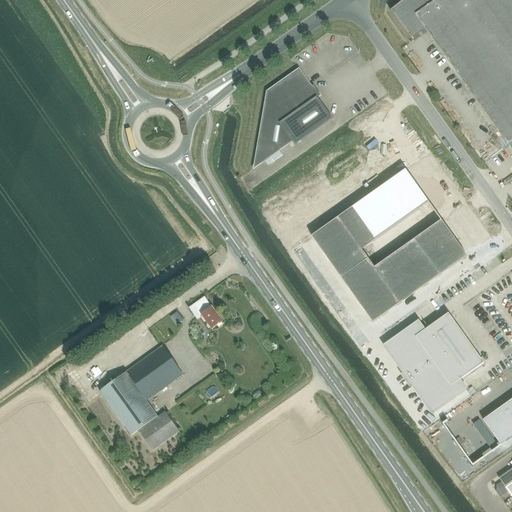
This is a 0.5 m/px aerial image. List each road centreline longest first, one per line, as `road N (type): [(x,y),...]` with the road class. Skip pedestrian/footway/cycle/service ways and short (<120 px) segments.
road 1 (primary): [(391,467),(214,215)]
road 2 (unclassified): [(349,0),(511,228)]
road 3 (track): [(137,511),(329,378)]
road 4 (unclassified): [(239,75),(344,0)]
